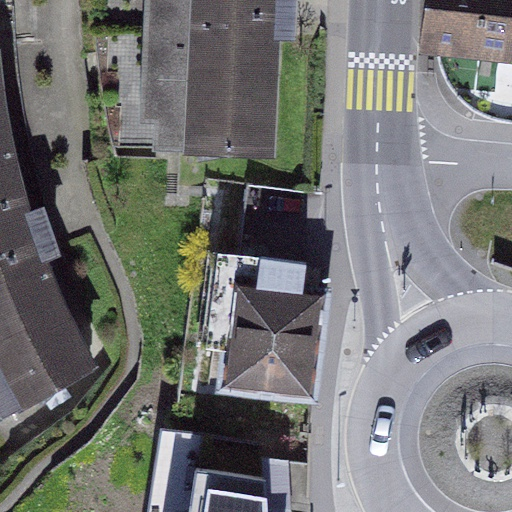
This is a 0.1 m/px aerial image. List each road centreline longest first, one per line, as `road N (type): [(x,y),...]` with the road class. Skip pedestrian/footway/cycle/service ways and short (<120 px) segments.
road 1 (tertiary): [(384,0),(379,157),(386,237)]
road 2 (primary): [(395,366),(381,390),(372,444),(397,511)]
road 3 (tertiary): [(488,316),(425,275),(386,237)]
road 4 (tertiary): [(386,237),(395,366)]
